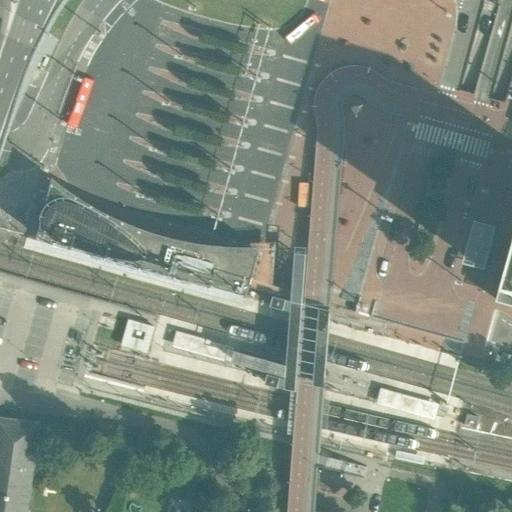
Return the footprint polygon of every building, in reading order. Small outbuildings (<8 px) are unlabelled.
[(403,142),(355,313),(463,342),(511,172),(403,142)] [(120,222),(52,180),(36,237),(247,295),(260,249),(188,244),(120,222)] [(511,240),(501,280),(495,300),(511,304),(511,240)] [(127,318),(120,344),(147,352),(154,325),(127,318)] [(286,378),(274,375),(272,386),(277,387),(284,389),(286,378)] [(467,414),(464,425),(475,429),(478,417),(467,414)] [(0,511),(26,511),(31,482),(39,422),(0,417),(0,511)]
